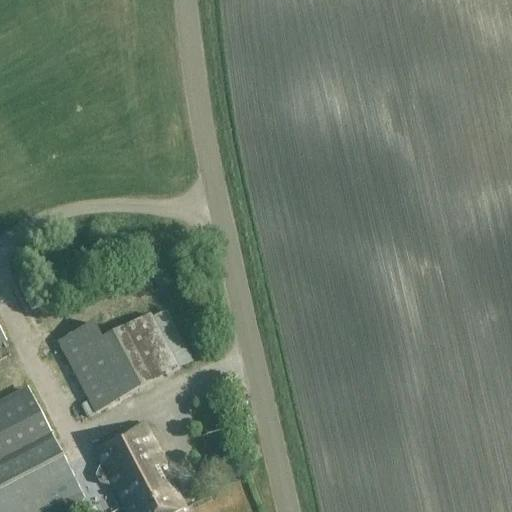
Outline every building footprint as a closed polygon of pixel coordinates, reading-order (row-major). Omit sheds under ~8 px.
[(131,299),(128,316),(139,318),(142,301),(131,299)] [(94,325),(57,344),(94,416),(178,372),(194,364),(166,311),(152,318),(150,315),(128,327),(102,341),(94,325)] [(54,379),(63,375),(54,355),(45,359),(54,379)] [(0,511),(59,511),(83,500),(28,394),(0,407),(0,511)] [(170,483),(166,485),(158,470),(165,466),(144,426),(95,451),(102,464),(97,466),(94,475),(98,483),(107,485),(111,483),(126,511),(180,511),(184,510),(170,483)]
